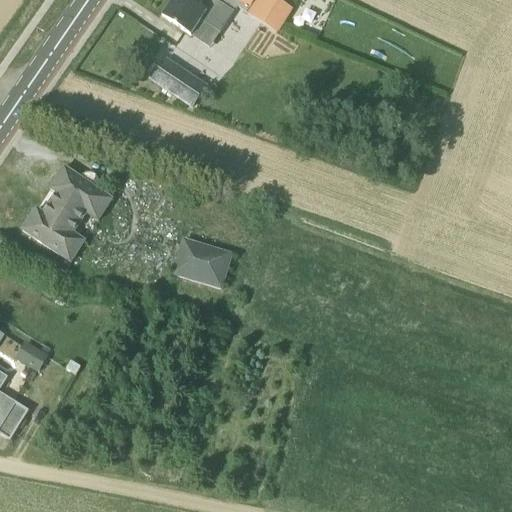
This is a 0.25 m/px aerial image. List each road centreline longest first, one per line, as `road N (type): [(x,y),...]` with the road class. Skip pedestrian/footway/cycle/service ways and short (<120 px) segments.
road 1 (track): [(237,511),(0,464)]
road 2 (primary): [(89,0),(0,130)]
